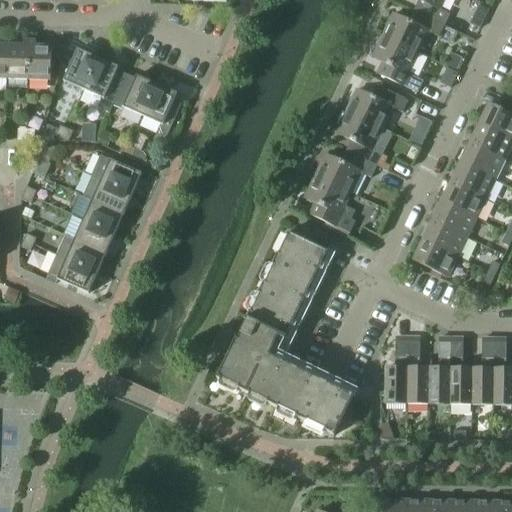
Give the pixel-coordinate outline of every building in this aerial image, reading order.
[(438,10),(443,0),(416,0),(422,3),(417,13),(443,26),(449,16),(438,10)] [(438,38),(443,26),(417,13),(411,24),(393,15),(382,37),(417,54),(427,33),(438,38)] [(472,18),(469,25),(479,29),(482,23),(472,18)] [(407,75),(417,54),(382,37),(372,59),(390,68),(385,78),(417,93),(422,83),(407,75)] [(28,81),(29,42),(22,42),(22,43),(24,43),(23,47),(8,46),(7,80),(28,81)] [(29,42),(28,81),(50,81),(51,48),(35,48),(35,43),(37,43),(29,42)] [(83,92),(97,60),(77,51),(63,82),(83,92)] [(452,56),(447,65),(456,70),(461,60),(452,56)] [(103,100),(116,72),(117,69),(97,60),(83,92),(102,100),(103,100)] [(112,107),(126,76),(116,72),(103,100),(102,100),(102,103),(102,106),(104,111),(107,114),(108,115),(112,106),(112,107)] [(122,109),(135,80),(126,76),(112,107),(123,111),(123,109),(122,109)] [(143,118),(156,86),(136,77),(135,80),(122,109),(123,109),(143,118)] [(162,126),(173,102),(176,95),(156,86),(143,118),(160,125),(162,126)] [(346,113),(382,130),(392,109),(402,114),(407,103),(380,90),(376,100),(357,91),(346,113)] [(162,126),(160,125),(158,130),(161,135),(166,137),(180,106),(173,102),(162,126)] [(489,105),(479,125),(511,140),(511,105),(505,103),(501,111),(489,105)] [(372,151),(382,130),(346,113),(336,135),(354,144),(349,154),(376,167),(382,156),(372,151)] [(504,161),(511,143),(511,140),(479,125),(470,145),(504,161)] [(62,140),(66,130),(60,127),(55,137),(62,140)] [(66,130),(62,140),(68,142),(73,133),(66,130)] [(26,141),(26,131),(18,131),(17,141),(26,141)] [(26,141),(34,142),(34,131),(26,131),(26,141)] [(94,143),(95,133),(83,132),(83,143),(94,143)] [(107,147),(108,145),(112,136),(103,132),(98,143),(107,147)] [(125,157),(129,147),(123,145),(118,154),(125,157)] [(494,180),(504,161),(470,145),(460,164),(494,180)] [(125,157),(131,160),(136,150),(129,147),(125,157)] [(41,155),(51,159),(54,153),(44,149),(41,155)] [(371,178),(376,167),(349,154),(344,165),(326,156),(315,178),(350,194),(360,173),(371,178)] [(39,162),(33,175),(44,180),(50,166),(48,166),(51,159),(41,155),(38,161),(39,162)] [(91,177),(132,195),(141,175),(100,157),(91,177)] [(485,200),(494,180),(460,164),(451,184),(485,200)] [(124,215),(132,195),(91,177),(83,197),(124,215)] [(344,207),(350,194),(315,178),(305,199),(323,209),(318,219),(349,234),(355,223),(350,221),(355,212),(344,207)] [(475,219),(485,200),(451,184),(442,203),(475,219)] [(23,194),(33,199),(36,192),(26,188),(23,194)] [(30,205),(33,199),(23,194),(21,201),(30,205)] [(115,235),(124,215),(83,197),(82,197),(92,201),(83,221),(115,235)] [(466,239),(475,219),(442,203),(432,222),(466,239)] [(106,255),(115,235),(83,221),(74,240),(106,255)] [(457,258),(466,239),(432,222),(423,242),(457,258)] [(509,248),(511,241),(511,236),(506,234),(501,244),(509,248)] [(23,241),(33,246),(36,240),(26,235),(23,241)] [(284,342),(327,254),(288,235),(245,322),(246,323),(237,342),(235,342),(216,380),(220,382),(221,380),(240,389),(239,391),(249,396),(250,394),(268,402),(267,405),(278,410),(279,408),(297,417),(296,419),(307,424),(308,422),(326,431),(325,433),(334,437),(352,398),(269,358),(278,339),(284,342)] [(106,255),(74,240),(74,241),(65,237),(56,256),(97,274),(106,255)] [(30,252),(33,246),(23,241),(20,248),(30,252)] [(447,279),(457,258),(423,242),(413,263),(447,279)] [(88,295),(97,274),(56,256),(47,277),(88,295)] [(487,273),(495,276),(500,266),(492,263),(487,273)] [(490,287),(495,276),(487,273),(482,284),(490,287)] [(10,288),(4,301),(15,306),(20,293),(10,288)] [(407,405),(408,339),(395,338),(395,364),(398,364),(398,369),(385,370),(384,405),(407,405)] [(428,405),(429,370),(417,370),(417,364),(419,364),(419,339),(408,339),(407,405),(428,405)] [(450,406),(451,339),(439,339),(438,364),(441,364),(441,370),(429,370),(428,405),(450,406)] [(462,339),(452,339),(451,339),(450,406),(471,406),(472,370),(460,370),(460,365),(462,365),(462,339)] [(493,406),(494,340),(482,340),(481,365),(484,365),(484,370),(472,370),(471,406),(493,406)] [(505,366),(506,340),(494,340),(493,406),(511,406),(511,371),(503,371),(503,366),(505,366)] [(464,432),(453,432),(453,441),(464,442),(464,432)] [(407,511),(407,503),(383,503),(383,511),(407,511)] [(429,511),(430,503),(407,503),(407,511),(429,511)] [(452,511),(453,504),(430,503),(429,511),(452,511)]
